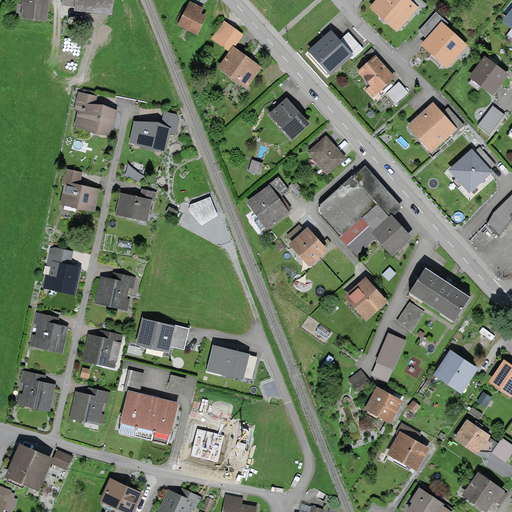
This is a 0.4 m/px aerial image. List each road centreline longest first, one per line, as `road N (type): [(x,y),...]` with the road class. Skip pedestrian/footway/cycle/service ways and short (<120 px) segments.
road 1 (secondary): [(505,303),(232,0)]
road 2 (residential): [(54,441),(128,100)]
road 3 (residential): [(163,472),(280,500),(278,511)]
